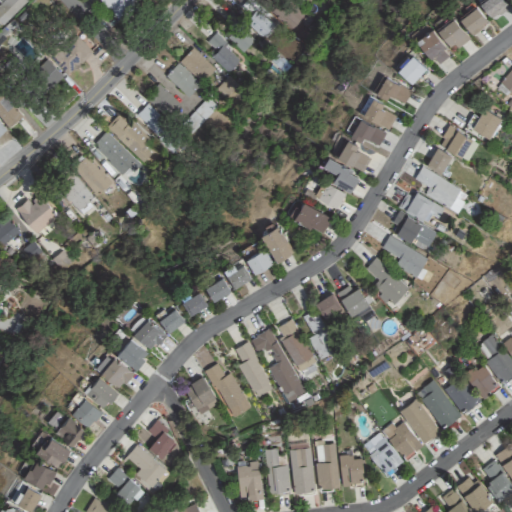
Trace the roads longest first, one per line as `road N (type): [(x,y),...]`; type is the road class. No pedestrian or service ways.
road 1 (residential): [(51,511),(84,462),(196,336),(346,241),(427,102),(511,33)]
road 2 (tertiary): [(0,174),(183,0)]
road 3 (residential): [(359,511),(403,494),(511,408)]
road 4 (residential): [(155,381),(225,511)]
